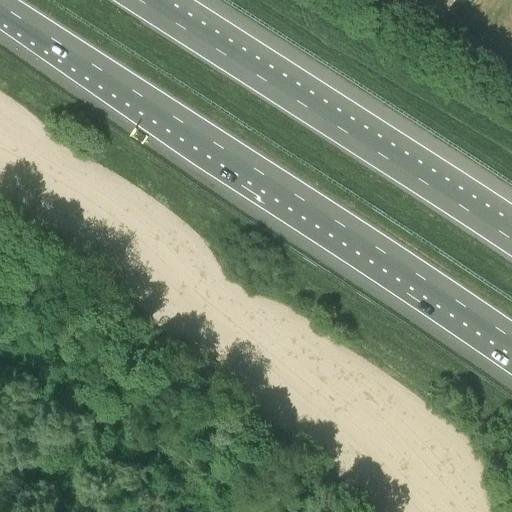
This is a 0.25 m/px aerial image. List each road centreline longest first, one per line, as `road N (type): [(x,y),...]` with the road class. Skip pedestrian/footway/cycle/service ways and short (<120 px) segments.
road 1 (motorway): [(0,6),(511,341)]
road 2 (motorway): [(511,240),(139,0)]
